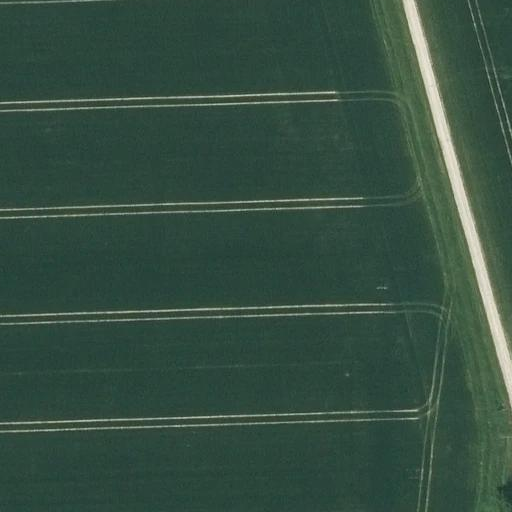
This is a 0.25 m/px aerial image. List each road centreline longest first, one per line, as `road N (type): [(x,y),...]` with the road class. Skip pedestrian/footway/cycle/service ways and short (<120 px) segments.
road 1 (track): [(372,0),(484,423),(475,511)]
road 2 (track): [(408,0),(511,385),(511,511)]
